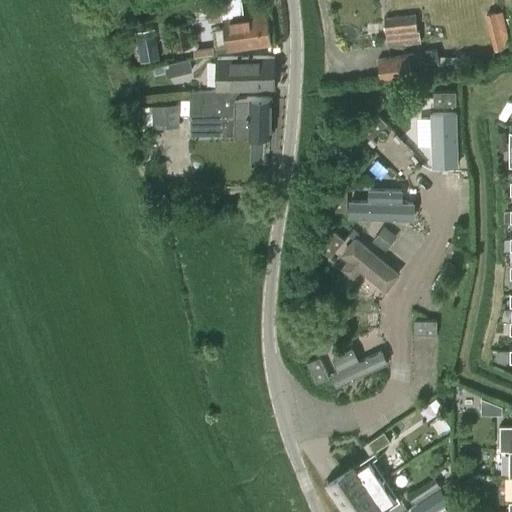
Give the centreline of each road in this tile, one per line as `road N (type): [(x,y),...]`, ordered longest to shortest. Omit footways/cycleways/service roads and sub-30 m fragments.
road 1 (tertiary): [(281,416),(266,309),(294,80),(291,0)]
road 2 (residential): [(281,416),(350,418),(396,393),(397,301),(448,229),(436,181)]
